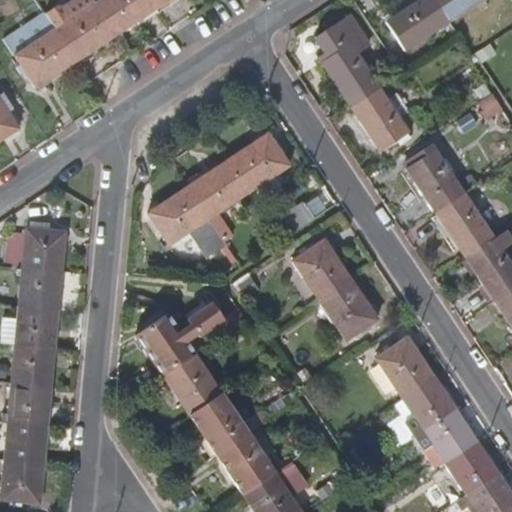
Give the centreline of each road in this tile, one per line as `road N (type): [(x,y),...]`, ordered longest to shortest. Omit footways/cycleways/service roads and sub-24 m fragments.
road 1 (residential): [(240,41),(511,437)]
road 2 (residential): [(102,138),(81,452)]
road 3 (residential): [(240,41),(102,138)]
road 4 (residential): [(102,138),(0,208)]
